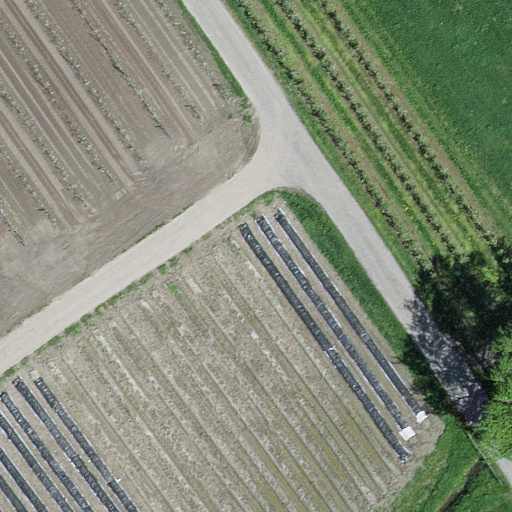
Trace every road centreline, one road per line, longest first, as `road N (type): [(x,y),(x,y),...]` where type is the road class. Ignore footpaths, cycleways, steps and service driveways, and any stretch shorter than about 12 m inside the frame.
road 1 (track): [(0,361),(299,152)]
road 2 (track): [(195,0),(393,277)]
